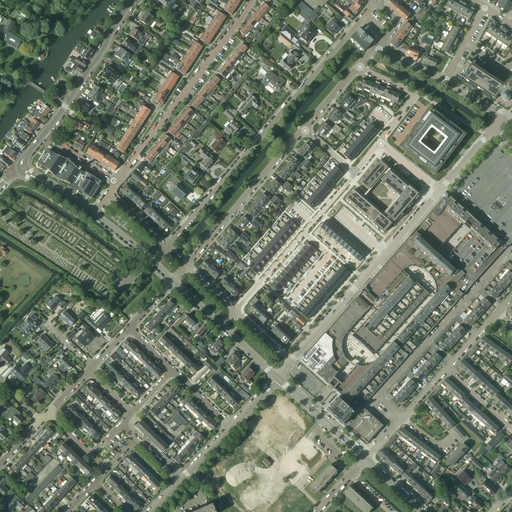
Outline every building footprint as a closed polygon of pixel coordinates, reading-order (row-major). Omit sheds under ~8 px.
[(240,1),(238,0),(229,0),(223,10),(231,15),(240,1)] [(352,0),(349,4),(351,6),(352,5),(357,10),(363,4),(359,1),(359,0),(352,0)] [(392,9),(397,3),(399,1),(397,0),(391,0),(387,6),(392,9)] [(449,0),(446,6),(452,10),(457,0),(449,0)] [(457,0),(452,10),(458,13),(464,2),(459,0),(457,0)] [(501,8),(504,10),(509,1),(507,0),(498,0),(498,1),(501,3),(499,6),(501,7),(501,8)] [(458,13),(464,16),(470,6),(464,2),(458,13)] [(264,3),(259,8),(264,12),(266,13),(270,9),(264,3)] [(392,9),(396,13),(402,7),(397,3),(392,9)] [(165,5),(163,9),(171,15),(173,11),(169,8),(165,5)] [(470,6),(464,16),(469,19),(472,15),(472,16),(474,13),(473,13),(475,9),(474,9),(475,8),(470,6)] [(396,13),(401,18),(406,11),(402,7),(396,13)] [(259,8),(255,13),(260,17),(264,12),(259,8)] [(307,16),(308,17),(313,12),(308,8),(304,13),(307,16)] [(147,25),(150,27),(154,21),(152,19),(153,16),(146,11),(140,20),(147,25)] [(411,15),(406,11),(401,18),(405,21),(411,15)] [(211,23),(209,26),(216,31),(225,17),(218,12),(211,23)] [(313,12),(308,17),(312,21),(317,16),(313,12)] [(255,13),(251,18),(256,22),(258,24),(262,19),(260,17),(255,13)] [(251,18),(247,22),(252,26),(256,22),(251,18)] [(333,19),(325,27),(333,35),(339,28),(337,26),(339,24),(333,19)] [(247,22),(243,27),(248,31),(252,26),(247,22)] [(285,26),(280,32),(299,47),(303,43),(301,42),(302,40),(306,43),(315,33),(312,31),(315,27),(309,22),(306,26),(308,28),(304,32),(301,30),(297,36),(300,38),(298,41),(293,37),(296,35),(285,26)] [(402,28),(409,32),(413,27),(406,22),(402,28)] [(486,32),(492,36),(499,26),(493,22),(493,23),(493,22),(490,25),(488,28),(489,28),(486,32)] [(450,32),(460,37),(463,32),(463,31),(453,25),(450,32)] [(216,31),(209,26),(200,40),(207,45),(216,31)] [(492,36),(497,40),(504,30),(499,26),(492,36)] [(244,36),(248,31),(243,27),(239,32),(244,36)] [(93,32),(91,35),(94,37),(96,34),(95,34),(96,33),(98,34),(101,31),(96,28),(94,31),(93,32)] [(132,31),(130,35),(131,36),(135,39),(138,41),(137,43),(142,47),(148,38),(151,40),(152,39),(153,36),(145,30),(142,34),(139,32),(140,31),(138,29),(137,30),(134,28),(134,29),(133,28),(131,31),(132,31)] [(375,41),(361,28),(351,39),(364,52),(375,41)] [(402,28),(399,32),(405,37),(409,32),(402,28)] [(497,40),(503,43),(509,33),(504,30),(497,40)] [(401,42),(405,37),(399,32),(395,38),(401,42)] [(450,32),(447,37),(457,43),(460,37),(450,32)] [(8,33),(4,41),(17,48),(21,40),(8,33)] [(170,39),(163,33),(159,38),(166,44),(170,39)] [(511,35),(509,33),(503,43),(508,47),(511,44),(511,42),(511,35)] [(430,46),(432,40),(434,37),(429,35),(427,38),(424,36),(422,42),(430,46)] [(447,37),(443,43),(454,49),(457,43),(447,37)] [(286,38),(283,42),(284,42),(286,44),(290,47),(292,43),(286,38)] [(390,44),(389,45),(392,47),(392,46),(394,47),(393,47),(395,49),(396,48),(396,49),(401,42),(395,38),(390,44)] [(134,42),(133,43),(127,39),(123,44),(129,49),(135,53),(142,48),(134,42)] [(187,53),(185,56),(193,61),(202,47),(194,42),(187,53)] [(451,54),(454,49),(443,43),(440,49),(450,55),(451,54)] [(238,49),(243,53),(247,48),(242,44),(238,49)] [(82,55),(88,60),(93,51),(87,47),(85,50),(83,49),(79,54),(82,55)] [(405,55),(411,58),(414,50),(409,47),(408,48),(405,47),(403,53),(406,54),(405,55)] [(120,62),(126,66),(133,57),(120,48),(118,52),(117,51),(114,54),(121,59),(120,62)] [(238,49),(234,53),(241,60),(245,55),(243,53),(238,49)] [(420,52),(414,50),(411,58),(417,60),(420,52)] [(284,60),(280,64),(288,71),(292,66),(291,66),(295,62),(299,58),(299,57),(299,56),(294,52),(293,52),(292,51),(288,55),(288,56),(284,60)] [(234,53),(230,58),(235,62),(237,60),(239,62),(241,60),(234,53)] [(70,56),(69,58),(75,61),(84,67),(87,63),(77,57),(76,60),(70,56)] [(176,70),(184,75),(193,61),(185,56),(180,64),(179,63),(177,66),(178,67),(176,70)] [(438,61),(426,56),(425,59),(429,61),(428,63),(436,67),(438,61)] [(69,58),(71,60),(70,62),(74,65),(72,68),(81,74),(84,67),(75,61),(69,58)] [(230,58),(226,63),(231,67),(235,62),(230,58)] [(475,65),(477,63),(474,61),(472,63),(468,61),(465,66),(464,66),(458,75),(459,75),(458,77),(457,78),(458,78),(461,80),(462,80),(463,78),(470,82),(468,84),(468,85),(469,85),(475,89),(476,90),(476,89),(477,87),(484,92),(483,94),(482,94),(483,94),(489,98),(489,99),(490,99),(490,98),(491,96),(496,99),(499,94),(502,96),(502,97),(502,98),(502,99),(503,99),(503,100),(504,101),(505,101),(506,101),(507,101),(508,101),(509,101),(510,100),(510,99),(511,99),(511,98),(511,97),(511,96),(511,95),(511,93),(511,76),(505,83),(505,84),(503,84),(503,83),(482,69),(475,65)] [(154,62),(149,68),(152,71),(157,64),(154,62)] [(159,63),(158,66),(167,72),(169,70),(159,63)] [(226,63),(222,68),(229,74),(233,69),(231,67),(226,63)] [(115,80),(117,78),(118,77),(119,74),(120,72),(122,74),(125,70),(118,65),(115,69),(116,69),(115,71),(108,66),(106,69),(105,68),(102,71),(105,73),(102,77),(105,78),(104,79),(105,79),(106,79),(107,80),(107,81),(111,84),(114,80),(115,80)] [(222,68),(217,72),(225,79),(229,74),(222,68)] [(178,77),(171,72),(162,86),(169,91),(178,77)] [(278,79),(270,72),(262,82),(266,86),(267,85),(275,91),(284,81),(279,77),(278,79)] [(211,81),(215,85),(220,80),(215,76),(211,81)] [(357,83),(356,86),(357,87),(358,88),(364,91),(365,89),(368,82),(363,80),(361,83),(360,82),(358,83),(357,83)] [(211,81),(206,85),(211,90),(213,91),(218,87),(215,85),(211,81)] [(243,81),(240,84),(248,90),(247,92),(251,95),(254,91),(243,81)] [(368,82),(365,89),(370,91),(373,84),(368,82)] [(370,92),(375,95),(376,93),(379,87),(373,84),(370,91),(370,92)] [(206,85),(202,90),(207,94),(210,96),(214,92),(213,91),(211,90),(206,85)] [(101,97),(104,99),(106,95),(103,93),(103,94),(100,93),(102,90),(96,86),(92,91),(100,97),(101,97)] [(169,91),(162,86),(151,103),(155,105),(157,103),(160,105),(169,91)] [(384,89),(379,87),(376,93),(381,96),(384,89)] [(389,91),(384,89),(381,96),(387,98),(389,91)] [(202,90),(198,95),(203,99),(207,94),(202,90)] [(92,91),(88,96),(95,101),(97,102),(100,97),(92,91)] [(395,93),(389,91),(387,98),(392,100),(395,93)] [(395,93),(392,100),(398,103),(400,101),(399,100),(401,96),(395,93)] [(198,95),(194,100),(199,104),(203,99),(198,95)] [(245,102),(251,107),(252,105),(255,108),(259,104),(256,101),(256,100),(251,95),(245,102)] [(360,106),(362,104),(362,105),(363,105),(364,105),(364,104),(365,103),(364,102),(364,101),(366,102),(367,100),(356,96),(357,97),(354,100),(348,95),(343,100),(351,107),(353,109),(356,105),(358,106),(359,106),(360,106)] [(195,109),(199,104),(194,100),(190,105),(195,109)] [(347,111),(351,107),(343,100),(339,104),(347,111)] [(366,102),(365,103),(369,104),(369,105),(372,108),(376,104),(373,103),(367,100),(366,102)] [(84,102),(80,109),(86,113),(84,115),(87,118),(89,115),(90,116),(94,109),(95,110),(95,109),(96,109),(98,107),(92,103),(90,106),(84,102)] [(139,105),(142,107),(133,120),(141,125),(150,111),(148,109),(149,107),(142,102),(139,105)] [(243,115),(251,107),(245,102),(238,111),(243,115)] [(224,107),(227,110),(230,112),(233,109),(226,104),(224,107)] [(35,110),(38,112),(44,117),(50,110),(44,105),(39,111),(36,109),(35,110)] [(184,112),(191,118),(195,113),(188,107),(184,112)] [(431,107),(401,147),(436,174),(467,135),(454,125),(454,124),(445,116),(444,117),(431,107)] [(343,115),(342,114),(336,109),(332,113),(340,120),(341,120),(343,118),(344,119),(345,118),(348,121),(349,121),(351,122),(353,120),(346,113),(346,114),(345,113),(343,115)] [(230,112),(227,110),(223,114),(232,121),(235,117),(230,112)] [(348,111),(346,113),(353,120),(355,117),(348,111)] [(44,117),(38,112),(35,116),(41,121),(44,117)] [(184,112),(179,117),(187,123),(191,118),(184,112)] [(334,123),(338,118),(340,120),(332,113),(328,118),(334,123)] [(75,116),(71,123),(73,125),(72,127),(75,130),(77,128),(79,129),(82,125),(88,129),(90,126),(91,127),(93,124),(81,116),(80,119),(75,116)] [(175,122),(180,126),(183,128),(187,123),(179,117),(175,122)] [(24,119),(22,121),(25,124),(24,124),(33,131),(39,124),(33,119),(31,121),(30,123),(29,124),(26,122),(27,122),(24,119)] [(126,131),(124,134),(132,139),(141,125),(133,120),(126,131)] [(107,123),(105,122),(95,136),(97,138),(107,123)] [(171,126),(176,131),(180,126),(175,122),(171,126)] [(229,123),(224,130),(225,131),(231,136),(239,127),(234,122),(231,125),(229,123)] [(329,133),(333,129),(325,122),(321,126),(329,133)] [(33,131),(24,124),(21,129),(26,133),(27,132),(30,135),(33,131)] [(108,125),(104,131),(111,135),(115,130),(108,125)] [(371,125),(368,128),(375,135),(378,131),(371,125)] [(176,131),(171,126),(167,131),(174,138),(178,133),(176,131)] [(329,133),(321,126),(317,131),(323,136),(324,135),(326,137),(329,133)] [(368,128),(364,132),(372,139),(375,135),(368,128)] [(22,134),(19,137),(19,138),(22,141),(23,141),(25,142),(29,138),(23,133),(23,132),(21,131),(19,132),(22,134)] [(364,132),(361,136),(368,143),(372,139),(364,132)] [(224,138),(219,133),(215,138),(217,140),(210,147),(216,153),(225,143),(222,140),(224,138)] [(132,139),(124,134),(115,148),(123,153),(132,139)] [(161,139),(165,143),(168,146),(172,141),(165,134),(161,139)] [(361,136),(357,140),(365,147),(368,143),(361,136)] [(5,141),(3,142),(10,148),(13,145),(13,144),(17,147),(20,149),(24,144),(15,137),(13,140),(14,140),(12,142),(11,144),(8,141),(6,142),(5,141)] [(77,139),(73,145),(81,149),(82,147),(85,148),(88,144),(85,142),(84,144),(77,139)] [(161,139),(157,144),(161,148),(165,143),(161,139)] [(357,140),(354,144),(361,150),(365,147),(357,140)] [(311,142),(309,145),(306,143),(302,148),(308,153),(312,149),(315,151),(318,148),(311,142)] [(157,144),(152,149),(157,153),(161,148),(157,144)] [(354,144),(350,148),(358,154),(361,150),(354,144)] [(105,155),(90,145),(86,153),(100,162),(105,155)] [(16,154),(7,147),(3,152),(11,159),(16,154)] [(198,151),(201,154),(199,156),(202,158),(204,160),(200,165),(201,165),(199,167),(204,171),(205,169),(206,170),(213,162),(213,161),(215,159),(210,155),(210,154),(205,149),(204,150),(201,148),(198,151)] [(302,148),(298,152),(304,157),(306,159),(308,160),(311,156),(308,153),(302,148)] [(350,148),(347,152),(354,158),(358,154),(350,148)] [(152,149),(148,153),(153,158),(157,153),(152,149)] [(43,159),(38,167),(45,172),(47,169),(49,171),(49,172),(52,174),(52,175),(55,177),(55,178),(59,180),(59,179),(63,182),(63,181),(66,183),(67,183),(69,184),(68,186),(72,189),(73,188),(76,190),(77,190),(79,191),(78,193),(82,195),(83,195),(86,197),(87,196),(91,199),(94,194),(95,192),(97,191),(96,190),(99,186),(100,186),(98,185),(101,182),(98,180),(96,178),(90,175),(90,174),(80,167),(78,170),(76,168),(76,167),(73,165),(74,165),(70,163),(71,162),(67,159),(66,160),(63,158),(62,158),(59,156),(58,157),(56,155),(57,153),(53,150),(46,160),(43,159)] [(347,152),(344,156),(351,162),(354,158),(347,152)] [(153,158),(148,153),(144,158),(149,163),(153,158)] [(0,162),(7,167),(10,164),(0,155),(0,162)] [(105,155),(100,162),(114,171),(119,164),(117,162),(117,161),(115,159),(114,161),(105,155)] [(299,169),(302,165),(308,170),(310,167),(304,161),(302,164),(294,157),(291,161),(299,169)] [(306,159),(304,161),(310,167),(313,164),(306,159)] [(291,161),(287,166),(293,171),(296,167),(299,169),(291,161)] [(363,179),(360,183),(369,190),(388,168),(381,162),(378,164),(377,163),(374,167),(376,168),(374,170),(373,169),(370,172),(371,173),(369,175),(368,174),(365,177),(366,178),(364,180),(363,179)] [(151,169),(147,165),(146,167),(141,163),(136,169),(141,173),(144,170),(146,172),(148,170),(149,171),(151,169)] [(287,166),(283,170),(289,176),(293,171),(287,166)] [(336,167),(333,171),(340,177),(343,173),(336,167)] [(186,174),(183,177),(193,186),(196,182),(195,182),(197,179),(198,180),(201,176),(191,168),(189,171),(188,170),(185,173),(186,174)] [(285,180),(289,176),(283,170),(279,175),(285,180)] [(133,171),(130,174),(140,183),(143,179),(133,171)] [(333,171),(329,175),(337,181),(340,177),(333,171)] [(389,172),(381,181),(400,198),(385,214),(395,223),(419,195),(409,187),(408,188),(389,172)] [(329,175),(326,179),(333,185),(337,181),(329,175)] [(173,185),(169,189),(176,195),(176,196),(177,194),(182,198),(187,192),(185,190),(180,186),(183,183),(175,177),(170,183),(173,185)] [(289,192),(291,189),(285,184),(284,186),(283,187),(275,179),(271,184),(277,189),(279,192),(283,187),(289,192)] [(326,179),(322,182),(323,183),(330,189),(333,185),(326,179)] [(323,183),(320,187),(327,193),(330,190),(330,189),(323,183)] [(126,184),(121,189),(123,191),(123,192),(127,196),(132,191),(126,184)] [(273,194),(277,189),(271,184),(267,189),(273,194)] [(320,187),(316,191),(324,197),(327,193),(320,187)] [(127,196),(132,200),(137,195),(132,191),(127,196)] [(316,191),(313,195),(320,201),(324,197),(316,191)] [(354,191),(346,200),(349,203),(350,202),(352,204),(351,205),(354,208),(355,206),(357,208),(356,209),(360,212),(361,211),(363,213),(362,214),(365,217),(366,216),(368,218),(367,219),(370,222),(371,221),(373,222),(373,224),(384,233),(392,224),(354,191)] [(259,198),(268,205),(271,201),(269,199),(263,193),(259,198)] [(418,267),(419,267),(422,268),(431,258),(431,259),(438,265),(430,274),(432,276),(432,277),(433,278),(434,279),(434,280),(435,282),(435,283),(436,285),(436,286),(436,287),(436,289),(436,290),(436,292),(435,293),(435,295),(434,296),(433,297),(429,302),(381,355),(377,359),(376,360),(375,362),(373,363),(372,364),(370,364),(369,365),(367,365),(365,366),(364,366),(362,366),(360,366),(358,366),(357,365),(342,381),(340,383),(341,384),(336,389),(339,392),(338,392),(341,395),(327,410),(366,445),(369,442),(375,435),(374,435),(383,425),(363,406),(460,298),(464,294),(504,249),(505,249),(506,248),(481,225),(467,212),(447,194),(446,194),(446,193),(445,193),(444,194),(444,195),(443,195),(443,196),(444,196),(444,197),(362,292),(374,303),(403,270),(404,269),(405,269),(406,268),(407,268),(408,267),(410,267),(411,266),(412,266),(413,266),(414,266),(415,266),(417,267),(418,267)] [(132,200),(136,205),(141,199),(137,195),(132,200)] [(313,195),(310,198),(317,205),(320,201),(313,195)] [(143,197),(141,199),(136,205),(141,209),(146,203),(148,201),(143,197)] [(259,198),(255,203),(266,212),(267,210),(265,208),(268,205),(259,198)] [(310,198),(306,202),(314,209),(317,205),(310,198)] [(165,199),(159,206),(161,209),(168,202),(165,199)] [(266,212),(255,203),(251,207),(260,214),(262,211),(265,214),(266,212)] [(150,207),(145,213),(149,217),(155,211),(156,210),(154,209),(153,210),(150,207)] [(256,218),(260,214),(251,207),(247,212),(253,216),(252,217),(251,219),(259,226),(262,223),(256,218)] [(149,217),(154,221),(159,216),(155,211),(149,217)] [(154,221),(158,225),(163,220),(159,216),(154,221)] [(245,226),(248,228),(252,224),(252,223),(249,221),(243,216),(239,221),(245,226)] [(163,220),(158,225),(163,229),(165,227),(167,229),(171,225),(169,222),(168,224),(163,220)] [(290,220),(285,225),(293,232),(298,227),(290,220)] [(327,220),(320,228),(324,231),(331,224),(327,220)] [(241,231),(245,226),(239,221),(235,226),(241,231)] [(331,224),(324,231),(328,235),(334,227),(331,224)] [(285,225),(281,230),(289,237),(293,232),(285,225)] [(334,227),(328,235),(332,238),(338,231),(334,227)] [(232,230),(228,235),(235,241),(239,237),(237,235),(232,230)] [(281,230),(276,235),(284,242),(289,237),(281,230)] [(338,231),(332,238),(336,241),(342,234),(338,231)] [(243,233),(242,235),(248,240),(250,237),(244,232),(243,233)] [(342,234),(336,241),(340,245),(346,237),(342,234)] [(228,235),(224,239),(229,244),(231,246),(235,241),(228,235)] [(276,235),(271,240),(280,248),(284,242),(276,235)] [(346,237),(340,245),(343,248),(350,241),(346,237)] [(226,249),(229,244),(224,239),(220,244),(226,249)] [(271,240),(267,246),(275,253),(280,248),(271,240)] [(350,241),(343,248),(347,252),(354,244),(350,241)] [(308,243),(303,248),(311,255),(316,250),(308,243)] [(354,244),(347,252),(351,255),(358,248),(354,244)] [(267,246),(262,251),(270,258),(275,253),(267,246)] [(1,247),(0,247),(0,255),(2,253),(5,256),(8,252),(1,247)] [(303,248),(299,253),(307,261),(311,255),(303,248)] [(358,248),(351,255),(355,258),(362,251),(358,248)] [(262,251),(258,256),(266,263),(270,258),(262,251)] [(362,251),(355,258),(359,262),(365,254),(362,251)] [(299,253),(294,259),(302,266),(307,261),(299,253)] [(205,260),(201,265),(206,270),(213,262),(206,256),(204,259),(205,260)] [(258,256),(253,261),(261,268),(266,263),(258,256)] [(294,259),(290,264),(298,271),(302,266),(294,259)] [(240,261),(238,260),(234,264),(236,266),(237,265),(241,268),(239,270),(241,271),(245,267),(239,261),(240,261)] [(253,261),(249,267),(257,274),(261,268),(253,261)] [(213,262),(206,270),(210,274),(216,269),(218,266),(213,262)] [(290,264),(285,269),(293,276),(298,271),(290,264)] [(216,269),(210,274),(215,279),(220,274),(221,276),(225,272),(221,269),(218,266),(216,269)] [(342,266),(339,270),(346,276),(350,272),(342,266)] [(285,269),(280,274),(288,281),(293,276),(285,269)] [(339,270),(336,273),(343,280),(346,276),(339,270)] [(353,336),(352,336),(363,345),(373,355),(374,354),(397,328),(429,293),(421,286),(408,274),(406,272),(403,270),(374,303),(378,307),(376,309),(353,336)] [(245,272),(243,275),(244,276),(249,280),(251,278),(247,274),(245,272)] [(336,273),(333,277),(340,283),(343,280),(336,273)] [(280,274),(276,279),(284,287),(288,281),(280,274)] [(507,286),(511,281),(505,275),(501,280),(507,286)] [(227,276),(220,283),(223,286),(225,288),(232,281),(229,278),(227,276)] [(333,277),(329,280),(337,287),(340,283),(333,277)] [(276,279),(271,285),(279,292),(284,287),(276,279)] [(225,288),(230,292),(235,287),(233,285),(235,283),(232,280),(232,281),(225,288)] [(329,280),(326,284),(334,291),(337,287),(329,280)] [(501,280),(497,284),(503,290),(507,286),(501,280)] [(326,284),(323,288),(330,294),(334,291),(326,284)] [(499,295),(503,290),(497,284),(493,289),(499,295)] [(235,287),(230,292),(235,297),(241,290),(237,285),(235,287)] [(323,288),(320,291),(327,298),(330,294),(323,288)] [(271,296),(269,298),(271,300),(275,295),(268,289),(266,291),(271,296)] [(495,299),(499,295),(493,289),(488,293),(492,297),(495,299)] [(320,291),(317,295),(324,302),(327,298),(320,291)] [(317,295),(313,299),(321,305),(324,302),(317,295)] [(485,298),(481,302),(487,308),(491,304),(488,301),(490,299),(486,295),(484,297),(485,298)] [(48,299),(46,301),(46,302),(46,304),(48,305),(47,306),(52,310),(61,301),(56,296),(52,301),(50,299),(49,299),(48,299)] [(345,336),(346,335),(347,333),(370,307),(358,296),(305,356),(304,356),(303,356),(302,357),(302,358),(302,359),(302,360),(325,380),(326,380),(328,382),(329,381),(333,377),(334,377),(335,375),(348,361),(347,359),(346,358),(345,357),(344,355),(343,353),(343,352),(342,350),(342,348),(342,346),(342,345),(342,343),(343,341),(343,339),(344,338),(345,336)] [(253,305),(249,310),(254,314),(259,309),(260,307),(260,306),(259,305),(258,304),(256,303),(259,300),(255,297),(251,302),(253,305)] [(313,299),(310,302),(318,309),(321,305),(313,299)] [(169,301),(165,305),(170,310),(172,313),(173,312),(177,308),(176,307),(178,305),(174,301),(172,303),(169,301)] [(310,302),(307,306),(314,312),(318,309),(310,302)] [(483,313),(487,308),(481,302),(476,307),(483,313)] [(165,305),(161,310),(166,315),(169,317),(172,313),(170,310),(165,305)] [(307,306),(304,310),(311,316),(314,312),(307,306)] [(479,317),(483,313),(476,307),(472,311),(479,317)] [(254,314),(258,319),(264,313),(259,309),(254,314)] [(161,310),(157,314),(162,319),(166,315),(161,310)] [(304,310),(301,313),(308,320),(311,316),(304,310)] [(66,311),(60,317),(70,326),(76,320),(66,311)] [(79,316),(77,318),(79,319),(81,322),(87,316),(82,311),(78,315),(79,316)] [(263,323),(270,316),(271,317),(273,315),(270,312),(269,313),(266,311),(264,313),(258,319),(263,323)] [(475,322),(479,317),(472,311),(468,316),(475,322)] [(185,314),(182,317),(184,319),(192,326),(197,321),(190,313),(187,316),(185,314)] [(33,314),(20,327),(29,335),(38,325),(33,321),(36,317),(33,314)] [(99,315),(92,322),(94,324),(98,327),(100,330),(110,320),(109,320),(110,319),(110,318),(107,316),(106,316),(104,314),(101,317),(99,315)] [(157,314),(153,318),(158,323),(162,319),(157,314)] [(470,326),(475,322),(468,316),(464,320),(463,320),(461,322),(466,326),(468,324),(470,326)] [(294,322),(296,324),(298,321),(303,325),(305,323),(298,317),(294,322)] [(88,318),(85,320),(92,327),(94,324),(92,322),(88,318)] [(153,318),(148,323),(154,328),(158,323),(153,318)] [(296,324),(294,325),(299,329),(303,325),(298,321),(296,324)] [(84,332),(77,339),(79,341),(79,342),(81,344),(82,344),(85,347),(85,346),(88,343),(89,343),(90,342),(90,341),(92,339),(95,337),(87,330),(89,328),(90,327),(84,322),(82,324),(84,326),(81,330),(84,332)] [(154,328),(148,323),(144,327),(150,332),(154,328)] [(276,335),(281,330),(283,328),(278,324),(271,331),(276,335)] [(460,325),(456,329),(462,335),(466,331),(464,329),(459,324),(460,325)] [(203,326),(196,333),(202,339),(205,335),(206,334),(208,331),(203,326)] [(281,330),(276,335),(281,340),(286,334),(287,333),(283,328),(281,330)] [(458,340),(462,335),(456,329),(452,334),(458,340)] [(193,331),(186,338),(189,340),(196,334),(193,331)] [(29,338),(32,341),(33,342),(38,336),(36,334),(34,333),(29,338)] [(286,334),(281,340),(286,344),(293,337),(291,335),(290,335),(287,333),(286,334)] [(163,345),(169,338),(165,334),(158,341),(163,345)] [(454,344),(458,340),(452,334),(448,338),(454,344)] [(43,335),(37,341),(39,343),(41,345),(39,347),(42,350),(44,347),(47,350),(53,344),(43,335)] [(485,346),(489,341),(484,337),(480,343),(485,346)] [(163,345),(167,349),(174,342),(169,338),(163,345)] [(450,349),(454,344),(448,338),(443,343),(450,349)] [(206,345),(211,349),(216,354),(217,352),(217,351),(223,345),(220,342),(220,341),(218,339),(216,341),(216,342),(214,344),(212,341),(211,340),(206,345)] [(125,340),(121,345),(125,348),(125,349),(128,352),(129,352),(130,351),(135,346),(130,342),(129,343),(125,340)] [(485,346),(490,350),(494,344),(489,341),(485,346)] [(167,349),(171,353),(176,348),(178,346),(174,342),(167,349)] [(439,348),(439,347),(437,349),(441,354),(443,351),(446,354),(450,349),(443,343),(439,348)] [(490,350),(495,353),(499,348),(494,344),(490,350)] [(130,351),(134,356),(139,350),(135,346),(130,351)] [(3,348),(0,351),(0,361),(5,365),(6,364),(9,367),(13,363),(10,360),(10,359),(6,355),(8,352),(3,348)] [(171,353),(176,358),(181,352),(176,348),(171,353)] [(495,353),(500,357),(503,351),(499,348),(495,353)] [(61,349),(56,355),(59,357),(61,359),(59,362),(62,364),(59,367),(64,372),(66,369),(69,371),(73,366),(64,357),(62,355),(64,352),(61,349)] [(115,351),(121,357),(123,359),(125,357),(120,352),(121,352),(117,349),(115,351)] [(439,356),(441,354),(437,349),(434,352),(435,352),(431,356),(438,362),(442,358),(439,356)] [(134,356),(139,360),(144,354),(139,350),(134,356)] [(500,357),(504,360),(508,355),(503,351),(500,357)] [(24,352),(20,356),(21,358),(22,357),(26,361),(29,358),(24,352)] [(114,352),(112,354),(115,358),(120,362),(122,360),(117,356),(114,352)] [(176,358),(180,362),(185,356),(181,352),(176,358)] [(139,360),(143,364),(148,359),(144,354),(139,360)] [(233,365),(236,368),(239,365),(238,363),(240,361),(238,359),(232,354),(225,362),(227,364),(229,362),(232,365),(233,365)] [(51,355),(45,361),(48,363),(54,357),(51,355)] [(180,362),(184,366),(189,361),(185,356),(180,362)] [(434,367),(438,362),(431,356),(427,361),(434,367)] [(216,363),(219,366),(224,360),(221,358),(216,363)] [(143,364),(147,368),(152,363),(148,359),(143,364)] [(463,360),(459,365),(463,369),(468,364),(463,360)] [(184,366),(189,370),(194,365),(189,361),(184,366)] [(429,372),(434,367),(427,361),(423,365),(429,372)] [(105,368),(110,373),(115,368),(110,363),(105,368)] [(147,368),(152,372),(157,367),(152,363),(147,368)] [(31,369),(26,364),(20,370),(16,366),(11,371),(16,377),(17,376),(21,380),(26,375),(25,375),(31,369)] [(468,364),(463,369),(468,373),(472,368),(468,364)] [(198,369),(194,365),(189,370),(193,374),(198,369)] [(425,376),(429,372),(423,365),(419,370),(425,376)] [(157,367),(152,372),(156,376),(161,371),(157,367)] [(110,373),(114,377),(119,372),(115,368),(110,373)] [(237,374),(233,379),(236,383),(240,379),(242,381),(244,379),(247,381),(254,373),(248,368),(241,376),(241,377),(237,374)] [(472,368),(468,373),(472,377),(477,372),(472,368)] [(51,376),(44,384),(50,389),(59,379),(57,377),(59,375),(53,370),(51,371),(48,374),(51,376)] [(419,370),(414,375),(418,379),(421,381),(425,376),(419,370)] [(114,377),(118,381),(123,376),(119,372),(114,377)] [(477,372),(472,377),(477,381),(481,376),(477,372)] [(125,374),(123,376),(118,381),(123,385),(128,380),(129,379),(125,374)] [(34,375),(32,377),(41,385),(43,383),(34,375)] [(339,378),(335,375),(334,377),(333,377),(329,381),(328,382),(332,386),(336,389),(341,384),(340,383),(342,381),(339,378)] [(411,379),(407,384),(413,390),(417,385),(415,383),(417,381),(412,376),(410,379),(411,379)] [(477,381),(481,385),(485,380),(481,376),(477,381)] [(41,385),(32,377),(30,379),(39,388),(40,386),(41,385)] [(216,381),(218,379),(215,377),(214,379),(212,377),(207,382),(211,386),(216,381)] [(447,378),(442,383),(447,388),(451,383),(447,378)] [(123,385),(127,390),(132,384),(128,380),(123,385)] [(485,380),(481,385),(485,389),(490,384),(485,380)] [(211,386),(215,390),(221,385),(216,381),(211,386)] [(221,385),(215,390),(220,395),(225,389),(227,387),(222,383),(221,385)] [(451,383),(447,388),(451,392),(456,387),(451,383)] [(86,385),(83,389),(87,392),(90,394),(95,389),(90,384),(88,387),(86,385)] [(127,390),(131,394),(136,389),(136,388),(132,384),(127,390)] [(174,384),(170,389),(175,394),(180,389),(177,387),(174,384)] [(407,384),(403,388),(409,394),(413,390),(407,384)] [(490,384),(485,389),(490,393),(494,388),(490,384)] [(136,398),(141,393),(143,391),(138,386),(136,388),(136,389),(131,394),(136,398)] [(456,387),(451,392),(456,396),(460,391),(456,387)] [(45,394),(40,388),(30,398),(36,404),(45,394)] [(403,388),(398,393),(405,399),(409,394),(403,388)] [(494,388),(490,393),(494,397),(497,394),(499,392),(494,388)] [(94,398),(99,393),(95,389),(90,394),(88,395),(92,400),(94,398)] [(170,389),(166,393),(171,398),(175,394),(170,389)] [(220,395),(224,399),(229,393),(225,389),(220,395)] [(460,391),(456,396),(460,399),(463,396),(464,396),(465,395),(460,391)] [(94,398),(99,402),(104,397),(99,393),(94,398)] [(166,393),(162,398),(167,403),(169,401),(171,403),(173,400),(171,398),(166,393)] [(224,399),(228,403),(233,398),(229,393),(224,399)] [(405,399),(398,393),(394,397),(401,403),(405,399)] [(494,397),(493,399),(497,403),(502,398),(497,394),(494,397)] [(460,400),(459,401),(463,405),(468,400),(464,396),(463,396),(460,399),(460,400)] [(99,402),(103,406),(108,401),(104,397),(99,402)] [(280,397),(245,436),(274,462),(309,423),(280,397)] [(431,397),(426,402),(430,406),(435,402),(431,397)] [(162,398),(158,402),(165,409),(163,407),(167,403),(162,398)] [(238,402),(233,398),(228,403),(233,407),(238,402)] [(502,398),(497,403),(502,407),(506,402),(502,398)] [(190,409),(195,404),(190,399),(185,405),(190,409)] [(463,405),(468,409),(472,404),(468,400),(463,405)] [(506,402),(502,407),(506,411),(511,406),(511,404),(511,402),(508,400),(506,402)] [(108,401),(103,406),(101,408),(106,412),(107,411),(112,405),(108,401)] [(158,402),(154,406),(161,413),(165,409),(158,402)] [(435,402),(430,406),(434,411),(439,406),(435,402)] [(190,409),(194,413),(199,408),(195,404),(190,409)] [(472,404),(468,409),(472,413),(477,408),(472,404)] [(70,415),(75,410),(71,405),(65,410),(70,415)] [(112,405),(107,411),(111,415),(112,415),(117,410),(112,405)] [(149,411),(155,416),(157,418),(161,413),(154,406),(149,411)] [(439,406),(434,411),(438,415),(443,411),(439,406)] [(2,416),(7,421),(9,418),(12,421),(13,420),(17,424),(22,419),(19,416),(20,414),(14,409),(11,407),(2,416)] [(194,413),(198,417),(203,412),(199,408),(194,413)] [(477,408),(472,413),(477,417),(481,412),(477,408)] [(70,415),(74,419),(79,414),(75,410),(70,415)] [(111,415),(110,416),(114,420),(121,414),(117,410),(112,415),(111,415)] [(443,411),(438,415),(442,420),(447,415),(443,411)] [(198,417),(196,419),(201,423),(203,422),(208,416),(203,412),(198,417)] [(481,412),(477,417),(481,421),(486,416),(481,412)] [(178,413),(171,420),(173,421),(176,424),(178,427),(181,424),(181,423),(184,420),(178,413)] [(84,418),(79,414),(74,419),(79,423),(84,418)] [(139,431),(151,419),(146,414),(135,427),(139,431)] [(447,415),(442,420),(446,424),(451,420),(447,415)] [(203,422),(207,426),(212,420),(208,416),(203,422)] [(486,416),(481,421),(485,425),(490,420),(486,416)] [(79,423),(83,427),(88,422),(84,418),(79,423)] [(139,431),(143,435),(155,423),(151,419),(139,431)] [(216,425),(212,420),(207,426),(211,430),(216,425)] [(451,420),(446,424),(450,429),(455,424),(451,420)] [(490,420),(485,425),(490,429),(495,424),(490,420)] [(83,427),(87,432),(92,426),(88,422),(83,427)] [(143,435),(148,439),(160,427),(155,423),(143,435)] [(495,424),(490,429),(494,434),(496,435),(500,431),(499,429),(499,428),(495,424)] [(87,432),(92,436),(97,431),(92,426),(87,432)] [(44,433),(50,438),(52,439),(58,432),(53,427),(50,430),(49,428),(44,433)] [(148,439),(152,443),(164,431),(160,427),(148,439)] [(402,428),(398,434),(403,437),(407,432),(402,428)] [(97,431),(92,436),(96,440),(103,433),(100,430),(98,432),(97,431)] [(152,443),(156,448),(168,435),(164,431),(152,443)] [(196,431),(192,436),(194,437),(199,442),(204,438),(198,433),(196,431)] [(496,435),(495,436),(500,441),(505,436),(500,431),(496,435)] [(407,432),(403,437),(408,441),(412,435),(407,432)] [(44,433),(40,437),(46,442),(50,438),(44,433)] [(173,439),(168,435),(156,448),(161,452),(173,439)] [(412,435),(408,441),(412,444),(416,439),(412,435)] [(40,437),(36,441),(42,446),(41,446),(43,448),(47,444),(46,442),(40,437)] [(194,437),(190,442),(195,447),(199,442),(194,437)] [(416,439),(412,444),(417,448),(421,442),(416,439)] [(36,441),(32,446),(37,451),(41,446),(42,446),(36,441)] [(190,442),(186,446),(191,451),(195,447),(190,442)] [(421,442),(417,448),(422,451),(426,446),(421,442)] [(63,452),(68,447),(64,443),(59,448),(63,452)] [(463,443),(459,448),(464,452),(468,448),(463,443)] [(32,446),(28,450),(33,455),(34,456),(38,452),(37,451),(32,446)] [(186,446),(182,450),(187,456),(191,451),(186,446)] [(426,446),(422,451),(427,455),(431,450),(426,446)] [(63,452),(61,455),(65,459),(67,456),(72,451),(68,447),(63,452)] [(459,448),(455,452),(460,457),(464,452),(459,448)] [(378,455),(383,459),(388,453),(384,449),(378,455)] [(28,450),(24,454),(29,459),(33,455),(28,450)] [(182,450),(177,455),(183,460),(187,456),(182,450)] [(431,450),(427,455),(432,459),(436,453),(431,450)] [(67,456),(72,461),(77,456),(72,451),(67,456)] [(455,452),(451,457),(456,461),(460,457),(455,452)] [(176,453),(171,458),(173,459),(179,464),(183,460),(177,455),(176,453)] [(383,459),(387,463),(393,457),(388,453),(383,459)] [(436,453),(432,459),(437,462),(441,457),(436,453)] [(24,454),(20,459),(25,464),(29,459),(24,454)] [(129,464),(134,459),(130,454),(127,458),(125,456),(122,460),(128,466),(129,464)] [(81,460),(77,456),(72,461),(70,462),(74,467),(76,465),(81,460)] [(387,463),(391,467),(397,461),(393,457),(387,463)] [(451,457),(447,461),(452,466),(456,461),(451,457)] [(265,458),(262,461),(268,467),(271,463),(265,458)] [(483,467),(473,458),(471,459),(469,461),(470,461),(479,471),(483,467)] [(20,459),(16,463),(21,468),(25,464),(20,459)] [(129,464),(134,468),(139,463),(134,459),(129,464)] [(76,465),(80,469),(85,464),(81,460),(76,465)] [(391,467),(396,471),(401,465),(397,461),(391,467)] [(501,464),(496,469),(503,475),(510,468),(502,461),(500,463),(501,464)] [(11,470),(17,476),(19,474),(17,472),(21,468),(16,463),(12,468),(11,470)] [(134,468),(138,472),(143,467),(139,463),(134,468)] [(246,463),(225,486),(237,497),(258,474),(246,463)] [(85,464),(80,469),(84,473),(84,474),(88,478),(92,474),(90,472),(92,470),(85,464)] [(331,464),(309,488),(316,495),(338,471),(331,464)] [(438,464),(430,474),(433,476),(441,466),(438,464)] [(401,474),(403,476),(408,471),(405,469),(406,469),(401,465),(396,471),(400,475),(401,474)] [(138,472),(142,476),(147,471),(143,467),(138,472)] [(491,473),(488,475),(496,482),(503,475),(496,469),(495,468),(491,473)] [(463,470),(456,477),(464,485),(471,478),(463,470)] [(142,476),(147,481),(152,475),(147,471),(142,476)] [(109,485),(114,480),(117,478),(112,473),(105,481),(109,485)] [(419,477),(417,475),(415,477),(412,475),(410,473),(406,478),(408,480),(407,481),(411,486),(417,479),(419,477)] [(147,481),(151,485),(156,479),(152,475),(147,481)] [(67,481),(72,487),(76,482),(71,477),(67,481)] [(449,484),(452,487),(444,494),(448,498),(448,497),(452,501),(457,497),(452,492),(454,489),(463,499),(469,493),(463,486),(464,485),(456,477),(449,484)] [(156,479),(151,485),(155,489),(154,490),(156,493),(160,488),(158,486),(160,484),(156,479)] [(417,479),(411,486),(416,490),(421,483),(422,482),(420,481),(419,482),(417,479)] [(109,485),(114,489),(119,484),(114,480),(109,485)] [(67,481),(63,486),(68,491),(72,487),(67,481)] [(484,491),(486,490),(489,494),(490,493),(492,495),(497,491),(493,487),(491,484),(490,485),(486,481),(482,485),(483,486),(481,488),(484,491)] [(421,483),(416,490),(420,494),(426,487),(427,486),(422,482),(421,483)] [(114,489),(118,493),(123,488),(119,484),(114,489)] [(426,487),(420,494),(424,498),(430,492),(432,489),(427,485),(427,486),(426,487)] [(63,486),(58,490),(64,495),(68,491),(63,486)] [(350,486),(343,493),(363,511),(369,511),(373,508),(350,486)] [(291,487),(289,490),(293,494),(291,496),(298,503),(302,499),(304,501),(306,499),(291,487)] [(118,493),(122,498),(127,492),(123,488),(118,493)] [(60,500),(64,495),(58,490),(54,494),(60,500)] [(122,498),(127,502),(132,497),(127,492),(122,498)] [(286,492),(284,495),(288,499),(286,502),(294,508),(297,504),(299,506),(301,505),(298,503),(291,496),(286,492)] [(435,496),(430,492),(424,498),(429,502),(435,496)] [(56,504),(60,500),(54,494),(52,496),(53,496),(50,499),(56,504)] [(437,497),(439,500),(442,502),(441,502),(447,508),(451,505),(439,494),(437,497)] [(19,495),(17,497),(16,495),(4,507),(9,511),(17,504),(22,508),(25,505),(26,504),(24,501),(22,499),(19,495)] [(477,499),(473,495),(471,497),(472,498),(470,500),(473,503),(472,504),(476,507),(479,509),(483,505),(480,502),(480,501),(478,498),(477,499)] [(91,505),(96,500),(91,496),(84,503),(88,507),(90,505),(91,505)] [(127,502),(131,506),(136,501),(132,497),(127,502)] [(282,498),(279,500),(283,505),(281,507),(287,511),(290,511),(292,510),(294,511),(296,510),(294,508),(286,502),(282,498)] [(50,499),(46,503),(51,508),(56,504),(50,499)] [(91,505),(95,510),(100,504),(96,500),(91,505)] [(136,501),(131,506),(135,510),(138,508),(140,510),(143,507),(136,501)] [(46,503),(42,507),(46,511),(47,511),(51,508),(46,503)] [(277,503),(274,506),(279,510),(276,511),(287,511),(281,507),(277,503)]
